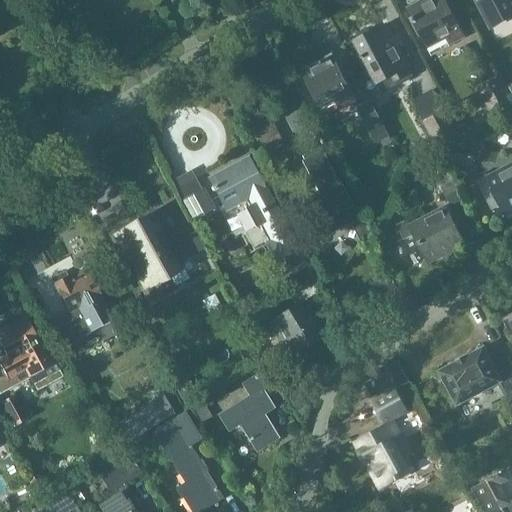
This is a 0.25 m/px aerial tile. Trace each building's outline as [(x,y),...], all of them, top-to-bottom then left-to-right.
[(427,0),(408,10),(413,19),(410,20),(412,25),(415,23),(428,47),(439,41),(444,50),(464,39),(443,0),(434,0),(433,1),(432,0),(427,0)] [(511,0),(475,0),(491,29),(511,18),(511,0)] [(356,43),(378,86),(392,79),(395,84),(411,75),(386,27),(356,43)] [(303,72),(324,111),(335,104),(340,112),(356,104),(332,57),(303,72)] [(511,100),(500,78),(499,79),(477,89),(492,118),(511,107),(511,100)] [(370,100),(356,108),(369,131),(375,145),(389,137),(383,124),(370,100)] [(422,123),(437,151),(460,139),(445,111),(422,123)] [(511,119),(503,117),(499,129),(511,133),(511,119)] [(389,137),(380,142),(383,148),(392,143),(389,137)] [(304,199),(318,225),(319,224),(325,238),(357,222),(350,210),(318,148),(302,157),(320,191),(304,199)] [(210,181),(227,212),(247,201),(263,231),(259,233),(264,243),(263,244),(282,277),(305,265),(248,160),(210,181)] [(511,163),(477,181),(479,183),(469,188),(474,198),(483,193),(491,208),(495,209),(501,206),(506,216),(511,212),(511,163)] [(423,165),(412,171),(417,181),(428,174),(423,165)] [(434,177),(444,195),(456,218),(470,211),(458,188),(447,169),(434,177)] [(170,189),(162,193),(166,200),(174,196),(170,189)] [(181,202),(191,221),(213,209),(203,190),(181,202)] [(413,236),(415,235),(430,264),(465,246),(445,206),(410,224),(408,220),(396,226),(404,241),(413,236)] [(195,231),(168,246),(150,214),(111,236),(143,291),(181,269),(178,264),(205,249),(195,231)] [(55,285),(69,311),(52,321),(67,347),(113,322),(107,312),(116,308),(104,284),(95,289),(85,270),(68,280),(67,278),(55,285)] [(320,284),(314,272),(302,278),(307,290),(320,284)] [(388,278),(370,287),(384,313),(402,304),(388,278)] [(303,350),(326,336),(304,302),(270,324),(281,342),(284,341),(290,351),(289,352),(293,359),(304,352),(303,350)] [(0,362),(0,398),(31,381),(38,394),(64,380),(59,369),(44,342),(39,344),(26,319),(8,328),(5,322),(0,324),(0,342),(8,358),(0,362)] [(511,369),(498,377),(484,351),(468,359),(468,358),(457,365),(441,373),(458,405),(500,383),(508,398),(511,396),(511,369)] [(397,391),(409,385),(397,364),(386,370),(397,391)] [(247,397),(218,415),(229,432),(240,425),(257,452),(277,440),(263,416),(275,409),(263,392),(267,390),(257,375),(240,385),(247,397)] [(195,392),(188,379),(173,387),(181,400),(195,392)] [(412,454),(393,422),(392,421),(407,413),(394,389),(372,401),(387,428),(357,444),(377,480),(385,475),(390,484),(414,471),(407,457),(412,454)] [(287,398),(302,424),(307,408),(297,392),(287,398)] [(0,403),(0,406),(13,429),(29,420),(15,395),(0,403)] [(175,415),(163,396),(115,426),(127,445),(175,415)] [(195,412),(202,424),(212,418),(205,407),(195,412)] [(183,484),(177,487),(192,511),(198,511),(220,499),(188,448),(202,439),(184,412),(151,433),(183,484)] [(95,472),(108,491),(101,495),(105,501),(99,505),(103,511),(141,511),(125,485),(142,475),(127,451),(95,472)] [(39,474),(27,481),(34,493),(46,486),(39,474)] [(487,481),(471,490),(482,511),(497,511),(502,510),(487,481)] [(78,511),(76,508),(69,496),(66,491),(42,505),(45,511),(61,511),(62,511),(78,511)] [(79,491),(69,496),(76,508),(86,503),(79,491)] [(29,493),(8,506),(11,511),(24,511),(36,507),(29,493)]
